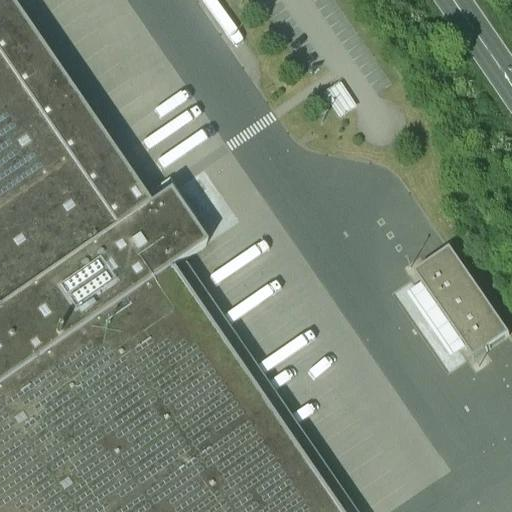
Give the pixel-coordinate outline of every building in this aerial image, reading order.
[(0,0),(0,312),(148,210),(147,209),(141,200),(2,0),(0,0)] [(343,81),(328,92),(343,114),(358,103),(343,81)] [(163,166),(209,139),(204,130),(158,158),(163,166)] [(169,194),(190,225),(196,220),(169,181),(141,200),(147,209),(169,194)] [(169,194),(147,209),(148,210),(0,312),(0,388),(170,272),(205,247),(190,225),(169,194)] [(450,250),(414,274),(422,285),(466,349),(474,360),(509,335),(450,250)] [(173,276),(170,272),(0,388),(0,511),(353,511),(185,268),(173,276)] [(466,349),(422,285),(406,296),(450,360),(466,349)]
